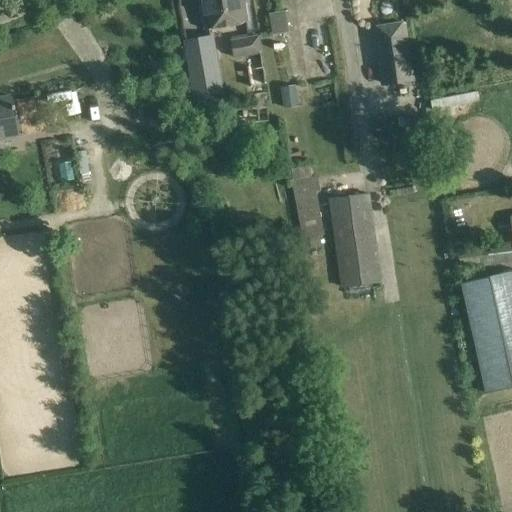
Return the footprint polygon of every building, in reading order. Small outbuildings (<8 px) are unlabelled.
[(247,23),(243,0),(199,0),(205,30),(247,23)] [(414,81),(405,24),(377,28),(386,85),(414,81)] [(213,35),(184,41),(193,98),(208,96),(203,69),(219,66),(213,35)] [(262,55),(259,36),(232,40),(235,60),(262,55)] [(296,86),(281,88),(284,109),(299,107),(296,86)] [(0,140),(18,137),(11,98),(0,99),(0,140)] [(295,195),(298,212),(319,209),(317,192),(295,195)] [(381,282),(369,195),(329,200),(342,287),(381,282)] [(484,267),(486,277),(502,274),(500,264),(511,262),(511,253),(511,245),(455,253),(458,270),(484,267)] [(239,273),(225,275),(228,290),(241,288),(239,273)]
